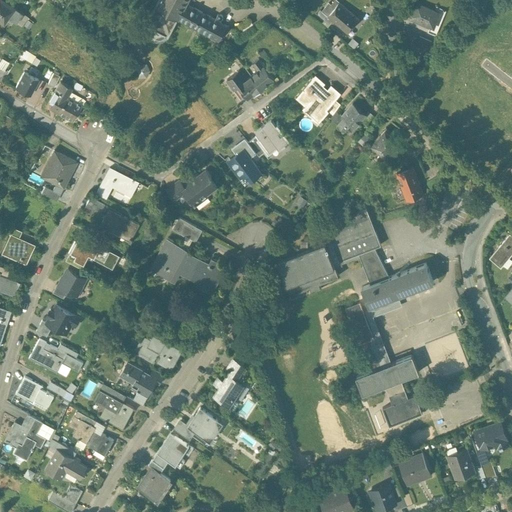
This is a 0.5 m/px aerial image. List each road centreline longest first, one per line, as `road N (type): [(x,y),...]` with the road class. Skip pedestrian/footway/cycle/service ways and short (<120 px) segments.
road 1 (residential): [(255,238),(201,347),(106,480),(94,511)]
road 2 (residential): [(0,383),(19,323),(103,147)]
road 3 (residential): [(501,199),(471,262),(511,384)]
road 4 (residential): [(501,199),(416,131),(406,112)]
